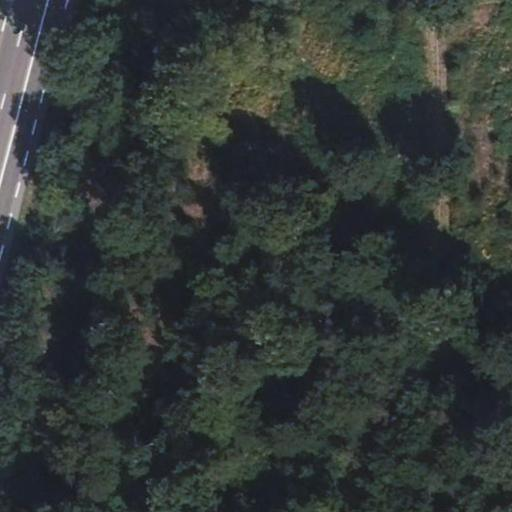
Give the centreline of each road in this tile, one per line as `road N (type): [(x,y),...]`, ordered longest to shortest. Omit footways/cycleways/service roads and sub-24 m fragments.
road 1 (unknown): [(445,511),(442,0)]
road 2 (primary): [(0,151),(39,0)]
